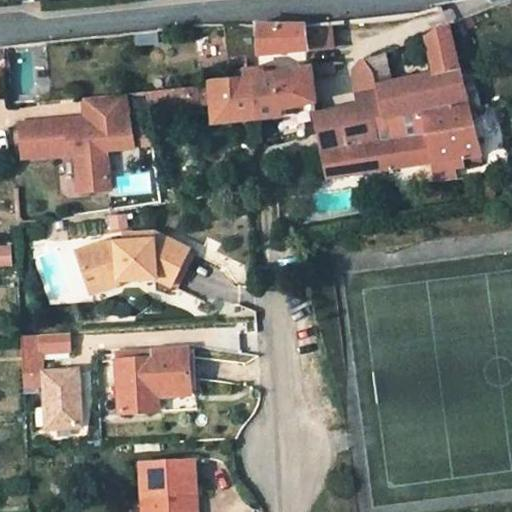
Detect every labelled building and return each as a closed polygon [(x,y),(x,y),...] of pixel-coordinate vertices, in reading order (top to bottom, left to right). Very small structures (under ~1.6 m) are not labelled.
[(260,56),(309,50),(333,47),(330,22),(287,26),(256,25),(257,28),(260,56)] [(427,36),(435,73),(392,83),(386,52),(366,60),(380,121),(423,112),(468,101),(461,75),(449,25),(427,36)] [(260,56),(257,28),(231,31),(227,37),(228,54),(234,58),(243,57),(260,56)] [(359,105),(314,114),(318,132),(322,153),(326,178),(431,162),(433,162),(423,112),(380,121),(366,60),(364,61),(356,69),(357,92),(359,105)] [(245,81),(211,86),(198,87),(162,91),(163,108),(213,104),(215,123),(259,119),(256,84),(261,84),(263,77),(263,73),(256,69),(244,70),(245,81)] [(311,71),(263,77),(261,84),(256,84),(259,119),(282,117),(313,107),(316,106),(311,71)] [(473,72),(461,75),(468,101),(470,110),(482,107),(473,72)] [(73,123),(73,119),(20,125),(23,158),(69,153),(75,159),(77,172),(84,178),(85,192),(109,189),(105,150),(133,147),(125,94),(83,99),(85,118),(85,122),(73,123)] [(455,180),(454,169),(465,167),(463,158),(481,155),(470,110),(468,101),(423,112),(433,162),(431,162),(433,182),(455,180)] [(483,164),(481,155),(463,158),(465,167),(483,164)] [(77,172),(79,193),(85,192),(84,178),(77,172)] [(126,241),(169,238),(154,231),(126,233),(126,241)] [(126,241),(105,243),(80,251),(89,281),(117,273),(119,283),(140,281),(139,272),(155,270),(155,279),(174,287),(191,248),(169,238),(126,241)] [(11,247),(0,247),(0,264),(12,264),(11,247)] [(191,248),(174,287),(178,289),(196,251),(191,248)] [(140,281),(155,279),(155,270),(139,272),(140,281)] [(92,291),(119,283),(117,273),(89,281),(92,291)] [(41,372),(40,337),(22,338),(23,372),(41,372)] [(198,395),(196,350),(119,356),(123,415),(166,412),(165,397),(198,395)] [(188,511),(188,496),(198,496),(196,463),(142,466),(144,511),(188,511)] [(188,496),(188,511),(198,511),(198,496),(188,496)]
